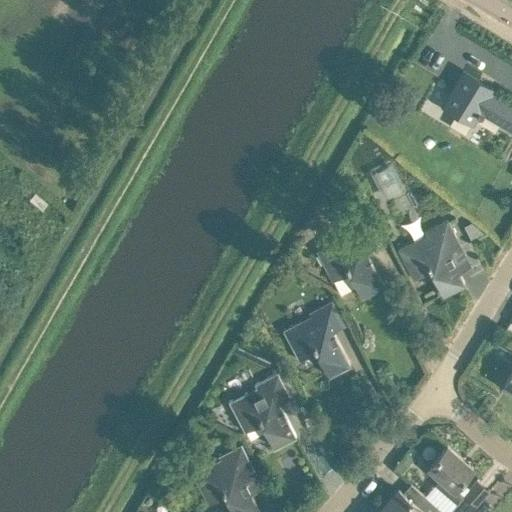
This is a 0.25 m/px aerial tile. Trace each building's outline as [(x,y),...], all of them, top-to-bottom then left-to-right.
[(511,103),(491,91),(493,88),(463,70),(442,104),(472,122),(479,111),(511,130),(511,103)] [(465,283),(448,250),(460,244),(450,226),(447,219),(424,231),(425,234),(415,239),(398,248),(404,260),(413,278),(415,277),(414,275),(429,267),(443,294),(465,283)] [(384,284),(367,251),(378,245),(369,227),(365,220),(342,232),(344,235),(316,249),(323,262),(332,280),(334,279),(341,293),(356,285),(362,296),(384,284)] [(471,221),(464,225),(471,238),(483,231),(471,221)] [(310,314),(284,328),(299,359),(300,358),(299,356),(315,348),(328,375),(350,363),(333,330),(345,324),(332,299),(308,312),(310,314)] [(229,400),(235,413),(244,431),(246,430),(245,428),(260,420),(274,446),(296,435),(279,402),(291,396),(278,371),(254,383),(256,386),(229,400)] [(208,503),(209,502),(208,500),(224,492),(234,511),(250,511),(259,507),(242,474),(254,468),(241,443),(218,455),(219,458),(191,473),(208,503)] [(434,484),(433,485),(455,504),(448,511),(470,511),(476,505),(455,487),(473,467),(447,444),(427,467),(440,479),(435,484),(434,484)] [(416,511),(420,508),(424,511),(443,511),(425,495),(411,483),(402,493),(397,488),(379,510),(381,511),(416,511)]
